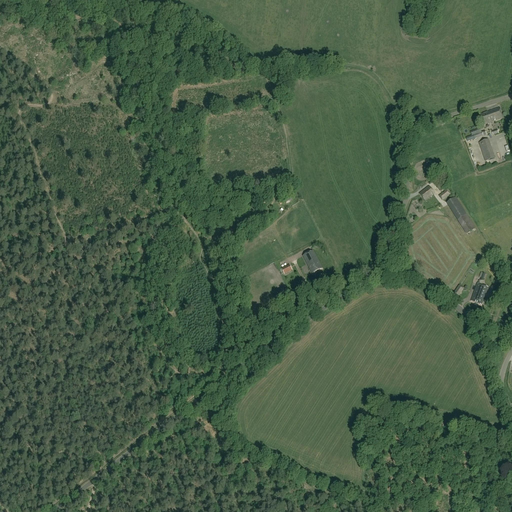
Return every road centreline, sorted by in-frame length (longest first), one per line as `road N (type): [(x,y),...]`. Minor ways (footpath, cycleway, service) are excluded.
road 1 (unclassified): [(50,511),(373,278)]
road 2 (track): [(195,245),(291,193),(280,116),(264,80)]
road 3 (unclassified): [(395,231),(416,130),(511,97)]
road 4 (track): [(264,80),(211,29),(117,0)]
road 5 (track): [(398,113),(365,70),(271,64),(264,80)]
road 6 (unclassified): [(499,390),(455,304),(409,277)]
road 7 (track): [(68,244),(157,215),(184,226),(195,245)]
road 8 (track): [(68,244),(18,109)]
